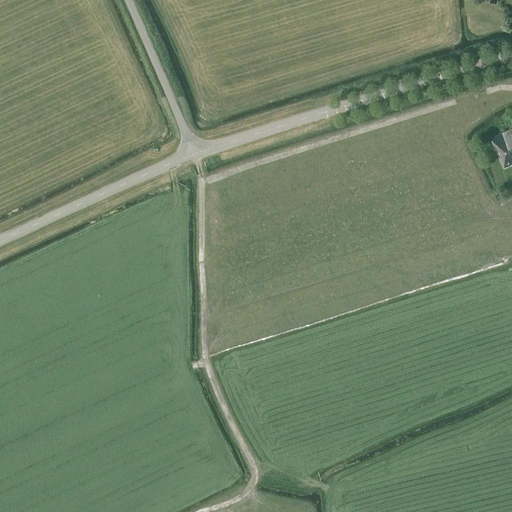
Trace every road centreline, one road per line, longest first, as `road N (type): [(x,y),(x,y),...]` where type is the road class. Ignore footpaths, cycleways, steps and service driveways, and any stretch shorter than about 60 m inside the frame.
road 1 (track): [(188,511),(249,474),(200,338),(201,181),(193,153)]
road 2 (tertiary): [(193,153),(511,54)]
road 3 (tertiary): [(0,242),(193,153)]
road 4 (unclassified): [(193,153),(128,0)]
